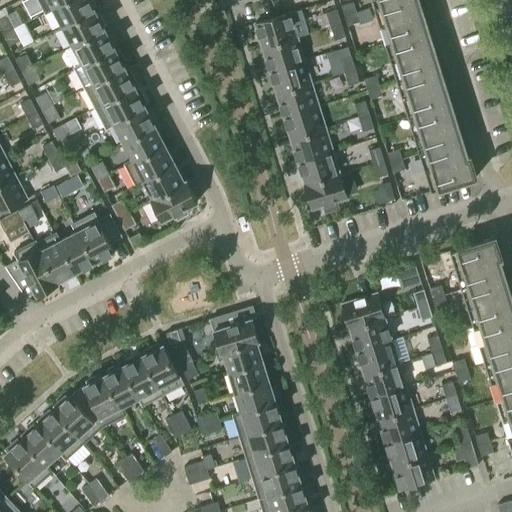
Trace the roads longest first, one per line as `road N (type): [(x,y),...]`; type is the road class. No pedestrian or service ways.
road 1 (residential): [(262,276),(498,204)]
road 2 (residential): [(113,0),(223,220)]
road 3 (residential): [(262,276),(334,511)]
road 4 (residential): [(27,320),(223,220)]
road 5 (residential): [(498,204),(435,0)]
